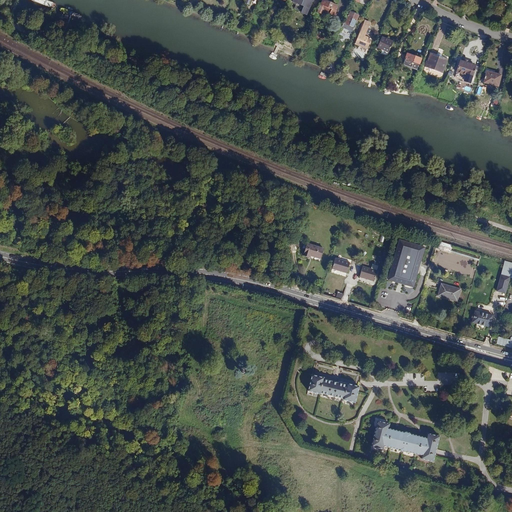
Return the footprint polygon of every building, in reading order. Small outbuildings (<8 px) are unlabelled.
[(292,0),(292,2),(304,7),(301,13),(307,15),(313,0),(292,0)] [(334,3),(327,0),(323,0),(318,11),(320,12),(322,9),(334,15),(336,10),(332,8),(334,3)] [(65,8),(61,8),(59,11),(61,12),(71,15),(78,18),(82,17),(80,14),(65,8)] [(359,15),(349,11),(342,26),(343,26),(343,28),(344,28),(345,27),(352,30),(359,15)] [(364,24),(363,23),(360,30),(362,30),(359,35),(363,37),(364,36),(365,36),(371,23),(366,21),(364,24)] [(370,41),(367,39),(368,38),(365,36),(364,36),(363,37),(359,35),(355,44),(367,49),(370,41)] [(391,42),(382,39),(380,45),(382,46),(382,45),(389,48),(391,42)] [(403,57),(406,58),(404,62),(417,67),(422,56),(409,51),(408,53),(405,51),(403,57)] [(449,59),(430,53),(425,67),(444,73),(449,59)] [(475,67),(460,62),(456,73),(471,78),(475,67)] [(501,76),(494,74),(495,71),(487,68),(485,72),(487,73),(484,82),(498,86),(501,76)] [(425,247),(401,240),(389,280),(414,287),(419,268),(425,247)] [(324,248),(307,243),(303,256),(310,258),(310,255),(321,259),(324,248)] [(351,262),(336,258),(332,269),(347,273),(351,262)] [(378,271),(363,267),(359,278),(374,282),(378,271)] [(510,277),(501,274),(496,290),(506,293),(510,277)] [(462,289),(441,283),(437,296),(458,302),(462,289)] [(493,315),(474,310),(471,323),(490,328),(493,315)] [(510,340),(498,336),(496,344),(511,348),(511,336),(511,337),(510,340)] [(362,373),(315,361),(312,375),(359,386),(360,382),(362,373)] [(359,386),(312,375),(308,391),(356,403),(360,387),(359,386)] [(407,453),(408,453),(422,456),(421,460),(433,463),(436,451),(440,438),(428,435),(427,439),(412,435),(412,434),(404,432),(404,433),(388,429),(390,425),(378,422),(372,447),(383,450),(384,447),(400,451),(407,453)]
